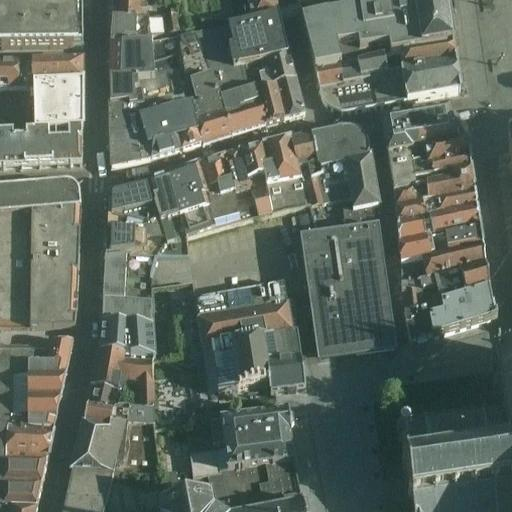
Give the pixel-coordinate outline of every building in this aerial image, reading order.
[(81,0),(0,0),(1,53),(82,51),(81,0)] [(113,0),(112,24),(147,20),(147,0),(113,0)] [(252,0),(246,2),(252,24),(277,18),(278,18),(274,0),(252,0)] [(294,0),(299,14),(300,21),(301,25),(372,12),(370,0),(294,0)] [(438,0),(370,0),(372,12),(438,0)] [(451,49),(443,0),(438,0),(372,12),(381,61),(383,61),(451,49)] [(308,49),(314,74),(381,61),(372,12),(301,25),(308,49)] [(228,51),(233,71),(234,74),(240,72),(288,60),(279,27),(288,24),(300,21),(299,14),(286,17),(278,20),(277,18),(252,24),(228,30),(233,50),(228,51)] [(176,17),(165,18),(168,34),(178,32),(176,17)] [(112,24),(110,51),(151,46),(151,37),(168,34),(165,18),(157,19),(147,21),(147,20),(112,24)] [(228,30),(196,36),(210,79),(231,142),(265,131),(251,83),(243,85),(240,72),(234,74),(233,71),(228,51),(233,50),(228,30)] [(196,36),(176,42),(176,43),(182,73),(182,74),(186,88),(188,87),(197,123),(195,124),(202,151),(223,144),(231,142),(210,79),(196,36)] [(110,51),(109,85),(139,81),(139,93),(164,89),(161,77),(182,73),(176,43),(151,48),(151,46),(110,51)] [(454,67),(451,49),(383,61),(386,80),(454,67)] [(293,84),(288,60),(240,72),(243,85),(251,83),(265,79),(282,126),(304,120),(295,83),(293,84)] [(313,74),(318,93),(386,80),(383,61),(381,61),(314,74),(313,74)] [(82,65),(24,66),(25,94),(31,94),(31,90),(82,87),(82,65)] [(0,93),(18,94),(25,94),(24,66),(0,66),(0,93)] [(318,93),(320,102),(321,106),(323,109),(325,112),(328,114),(331,116),(334,117),(338,118),(341,118),(345,118),(405,106),(446,100),(459,98),(454,67),(386,80),(318,93)] [(181,158),(202,151),(195,124),(197,123),(188,87),(186,88),(182,74),(182,73),(161,77),(164,89),(181,158)] [(265,131),(282,126),(265,79),(251,83),(265,131)] [(109,85),(109,112),(129,112),(130,115),(134,114),(133,111),(138,110),(134,94),(139,93),(139,81),(109,85)] [(18,132),(18,138),(33,137),(33,136),(82,133),(82,87),(31,90),(31,94),(33,132),(18,132)] [(151,166),(181,158),(164,89),(139,93),(134,94),(138,110),(145,140),(151,166)] [(109,112),(109,142),(145,140),(138,110),(133,111),(134,114),(130,115),(129,112),(109,112)] [(448,114),(414,120),(380,126),(387,161),(426,154),(425,152),(466,145),(455,147),(448,114)] [(0,172),(19,171),(20,172),(21,171),(37,171),(38,171),(39,170),(55,170),(56,170),(57,170),(81,169),(82,134),(82,133),(33,136),(33,137),(18,138),(0,138),(0,172)] [(349,205),(346,190),(342,166),(369,161),(368,153),(367,149),(365,144),(363,141),(358,137),(356,136),(353,135),(351,134),(348,133),(345,133),(341,134),(341,133),(310,140),(320,179),(301,183),(307,207),(306,208),(307,212),(349,205)] [(110,151),(111,174),(151,166),(145,140),(109,142),(110,151)] [(310,140),(289,144),(299,183),(301,183),(320,179),(310,140)] [(289,144),(263,151),(266,169),(259,171),(269,221),(281,217),(307,212),(306,208),(307,207),(301,183),(299,183),(289,144)] [(387,161),(392,193),(416,190),(415,183),(470,171),(467,153),(466,145),(425,152),(426,154),(387,161)] [(263,151),(238,158),(254,225),(259,223),(269,221),(259,171),(266,169),(263,151)] [(222,234),(223,234),(254,225),(238,158),(229,160),(223,162),(233,201),(231,202),(235,221),(220,226),(222,234)] [(374,186),(370,160),(369,161),(342,166),(346,190),(374,186)] [(223,162),(198,171),(204,202),(203,202),(209,230),(215,228),(217,235),(222,234),(220,226),(235,221),(231,202),(233,201),(223,162)] [(198,171),(185,175),(201,240),(217,235),(215,228),(209,230),(203,202),(204,202),(198,171)] [(392,193),(394,212),(473,196),(470,171),(415,183),(416,190),(392,193)] [(185,175),(167,181),(186,244),(187,244),(201,240),(185,175)] [(167,181),(147,188),(154,211),(152,212),(156,224),(157,224),(161,240),(160,240),(163,250),(154,261),(189,261),(187,244),(186,244),(167,181)] [(0,511),(36,511),(47,467),(4,466),(6,434),(0,434),(0,332),(74,333),(80,213),(78,192),(72,186),(0,192),(0,511)] [(351,216),(374,212),(378,211),(374,186),(346,190),(349,205),(350,213),(351,216)] [(104,260),(104,261),(129,258),(130,262),(154,261),(163,250),(160,240),(161,240),(157,224),(156,224),(152,212),(154,211),(147,188),(146,189),(146,188),(122,194),(121,194),(121,195),(110,198),(108,200),(108,204),(107,204),(107,205),(106,205),(105,260),(104,260)] [(394,212),(395,226),(475,212),(473,196),(394,212)] [(351,216),(350,213),(342,215),(348,236),(375,232),(374,212),(351,216)] [(395,226),(397,248),(478,232),(475,212),(395,226)] [(348,236),(300,243),(317,365),(377,357),(394,355),(377,232),(375,232),(348,236)] [(397,248),(399,272),(482,251),(479,232),(478,232),(397,248)] [(399,272),(401,289),(485,270),(482,251),(399,272)] [(101,326),(101,327),(152,330),(152,329),(151,306),(151,296),(151,285),(151,280),(152,271),(153,263),(154,261),(130,262),(129,258),(104,261),(101,326)] [(152,271),(151,280),(151,285),(191,280),(189,261),(154,261),(153,263),(152,271)] [(409,349),(432,342),(428,324),(442,320),(440,305),(488,294),(488,293),(485,270),(401,289),(403,318),(409,349)] [(196,303),(191,304),(197,338),(196,338),(199,352),(200,352),(208,397),(217,396),(217,397),(228,395),(235,394),(266,388),(268,397),(304,392),(296,336),(290,337),(281,287),(196,303)] [(493,319),(488,294),(440,305),(442,320),(428,324),(432,342),(489,326),(493,319)] [(100,349),(99,357),(155,363),(154,361),(152,330),(101,327),(100,349)] [(50,350),(0,349),(0,434),(6,434),(6,431),(53,434),(73,346),(50,346),(50,350)] [(96,368),(92,390),(121,395),(120,411),(154,416),(153,376),(153,364),(155,363),(99,357),(99,358),(98,358),(96,368)] [(511,511),(511,369),(500,372),(499,366),(494,367),(495,372),(490,373),(490,378),(496,377),(498,396),(493,397),(494,403),(500,402),(501,414),(495,415),(496,419),(484,421),(484,417),(480,417),(480,422),(465,424),(464,420),(460,420),(461,425),(445,427),(444,423),(440,424),(441,428),(425,430),(425,426),(420,426),(421,431),(409,432),(409,430),(405,427),(401,428),(401,429),(399,430),(399,434),(395,435),(396,439),(400,438),(402,448),(397,449),(398,453),(402,452),(405,469),(400,470),(401,474),(406,473),(407,481),(408,492),(410,502),(410,505),(405,506),(406,510),(411,510),(411,511),(511,511)] [(92,390),(87,410),(114,414),(120,411),(121,395),(92,390)] [(87,410),(83,429),(109,432),(110,429),(153,430),(153,418),(154,418),(154,416),(120,411),(114,414),(87,410)] [(191,459),(189,460),(192,484),(219,481),(219,477),(226,476),(226,475),(293,468),(289,441),(291,441),(288,417),(240,424),(233,425),(207,428),(207,429),(210,429),(213,450),(223,448),(224,455),(213,457),(191,459)] [(70,477),(73,477),(113,479),(115,468),(120,468),(121,459),(123,460),(126,430),(153,430),(110,429),(109,432),(83,429),(70,477)] [(53,434),(6,431),(6,434),(4,466),(47,467),(53,434)] [(300,511),(301,511),(293,468),(242,474),(242,478),(234,479),(233,475),(226,476),(220,477),(226,511),(224,511),(211,511),(211,504),(211,501),(157,511),(300,511)] [(174,476),(157,478),(159,488),(176,486),(174,476)] [(73,477),(67,502),(106,505),(113,479),(73,477)] [(104,511),(106,505),(67,502),(65,511),(104,511)]
